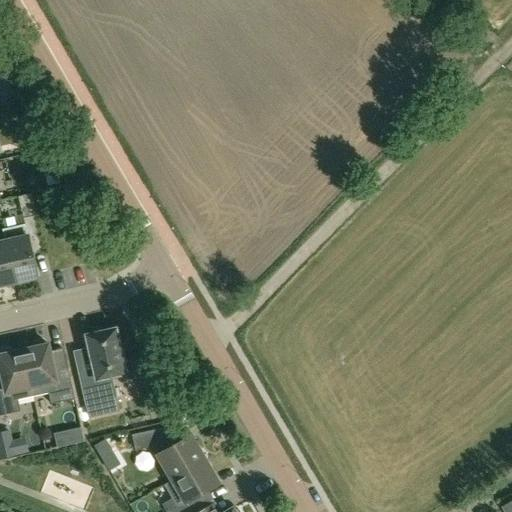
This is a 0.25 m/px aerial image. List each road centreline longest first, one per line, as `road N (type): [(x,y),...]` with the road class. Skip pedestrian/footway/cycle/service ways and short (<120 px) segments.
road 1 (tertiary): [(169,270),(11,0)]
road 2 (tertiary): [(309,511),(169,270)]
road 3 (residential): [(0,321),(119,295),(169,270)]
